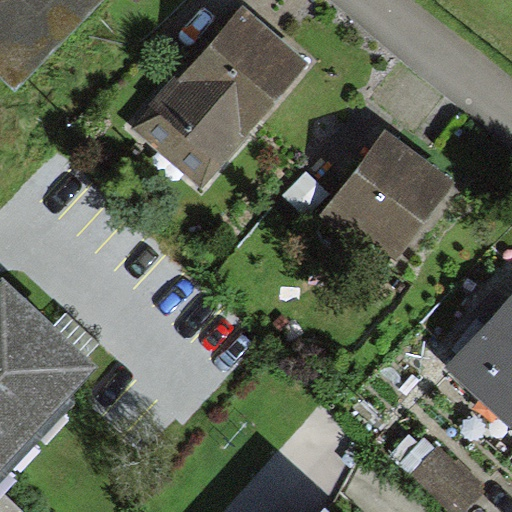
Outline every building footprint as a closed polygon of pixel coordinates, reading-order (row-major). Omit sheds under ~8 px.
[(0,0),(0,77),(8,86),(94,0),(0,0)] [(209,168),(294,62),(236,16),(151,121),(209,168)] [(390,256),(441,187),(379,142),(328,211),(390,256)] [(283,202),(297,215),(318,194),(303,180),(283,202)] [(0,456),(82,372),(0,293),(0,456)] [(511,410),(511,296),(450,366),(506,417),(511,410)] [(460,500),(474,485),(437,451),(423,466),(460,500)] [(0,511),(10,511),(0,502),(0,511)]
